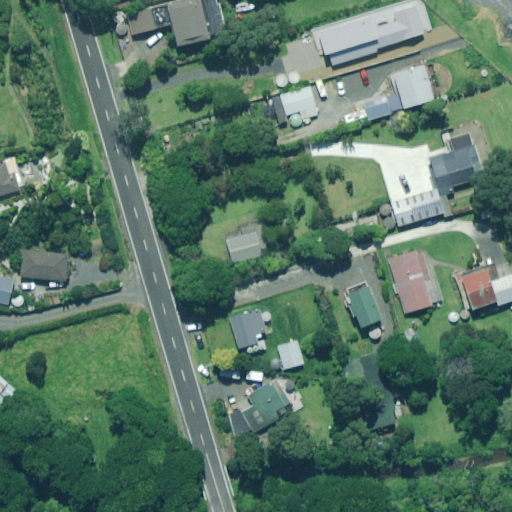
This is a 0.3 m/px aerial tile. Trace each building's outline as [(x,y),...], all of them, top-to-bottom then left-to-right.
[(178,48),(210,40),(201,0),(200,0),(169,8),(178,48)] [(381,60),(378,49),(423,35),(416,10),(370,24),(374,35),(347,44),(355,68),(381,60)] [(128,35),(124,12),(112,14),(116,37),(128,35)] [(133,35),(156,31),(153,12),(129,17),(133,35)] [(369,120),(435,101),(425,67),(393,76),(399,96),(365,106),(369,120)] [(302,120),(319,116),(311,88),(281,96),(287,116),(300,113),(302,120)] [(455,151),(431,159),(435,170),(430,171),(436,189),(391,204),(399,227),(445,212),(440,197),(454,192),(453,187),(485,177),(475,145),(473,145),(470,135),(452,140),(455,151)] [(16,172),(10,174),(7,164),(0,166),(0,197),(21,191),(16,172)] [(261,244),(266,243),(261,224),(252,226),(254,232),(227,239),(233,264),(264,256),(261,244)] [(429,271),(424,253),(423,250),(417,251),(389,260),(405,314),(443,303),(433,270),(429,271)] [(68,281),(70,255),(25,251),(22,277),(68,281)] [(511,274),(500,278),(495,263),(455,275),(466,310),(497,301),(498,305),(511,301),(511,274)] [(0,303),(9,305),(14,280),(0,276),(0,303)] [(361,328),(383,319),(370,287),(348,296),(361,328)] [(257,336),(267,333),(261,310),(231,318),(239,349),(259,344),(257,336)] [(285,370),(305,364),(298,341),(278,347),(285,370)] [(386,382),(377,353),(359,358),(360,360),(348,364),(356,391),(386,382)] [(284,392),(281,394),(273,381),(249,396),(255,406),(242,414),(254,434),(280,418),(276,412),(291,403),(284,392)] [(401,393),(397,381),(372,389),(379,411),(360,417),(365,433),(397,423),(394,412),(398,411),(393,395),(401,393)] [(0,405),(3,407),(14,393),(0,382),(0,405)]
